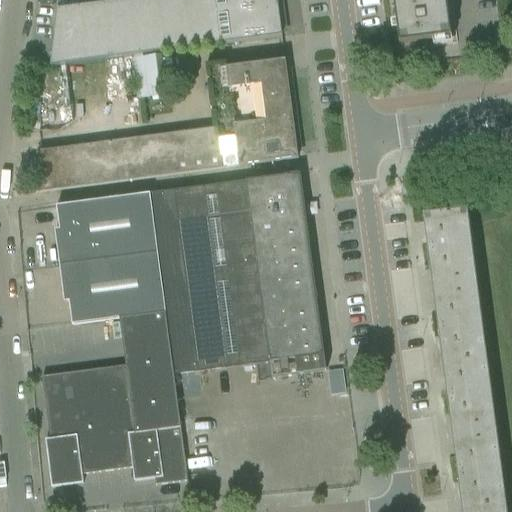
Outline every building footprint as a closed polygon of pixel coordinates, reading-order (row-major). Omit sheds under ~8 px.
[(280,37),(281,37),(281,33),(276,0),(141,0),(57,11),(56,11),(50,68),(128,57),(157,54),(280,37)] [(396,28),(399,46),(432,42),(450,39),(445,0),(392,0),(395,19),(396,28)] [(214,129),(170,134),(176,175),(298,159),(285,60),(226,68),(225,62),(205,65),(214,129)] [(176,175),(170,134),(39,152),(35,193),(176,175)] [(264,180),(150,195),(165,314),(174,376),(270,364),(272,379),(326,372),(325,369),(322,370),(320,357),(324,357),(322,348),(319,348),(312,298),(316,297),(315,290),(311,290),(305,240),(308,239),(303,197),(299,198),(297,180),(283,182),(283,178),(272,179),(272,183),(265,184),(264,180)] [(72,326),(119,320),(165,314),(150,195),(56,208),(59,231),(54,232),(55,240),(54,240),(55,241),(56,241),(58,263),(58,264),(59,264),(60,271),(59,272),(59,273),(60,273),(62,294),(62,296),(63,296),(64,304),(68,303),(72,326)] [(504,511),(465,212),(425,217),(427,234),(431,233),(432,244),(428,245),(441,337),(444,336),(446,347),(442,347),(446,380),(450,379),(451,390),(448,391),(460,483),(464,482),(465,493),(462,494),(464,511),(504,511)] [(119,320),(125,367),(41,378),(50,441),(45,441),(51,489),(77,485),(76,477),(132,469),(134,483),(160,479),(161,486),(187,482),(174,376),(165,314),(119,320)]
